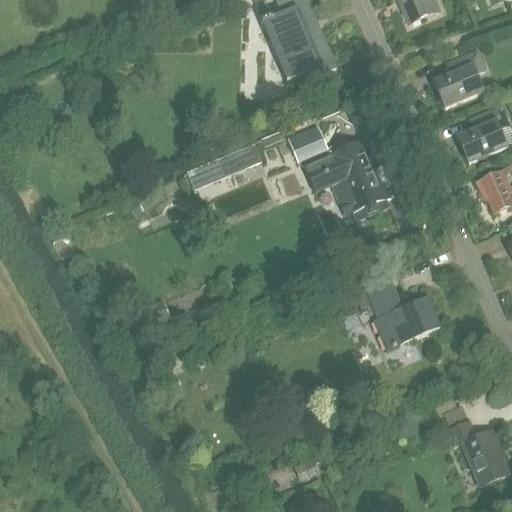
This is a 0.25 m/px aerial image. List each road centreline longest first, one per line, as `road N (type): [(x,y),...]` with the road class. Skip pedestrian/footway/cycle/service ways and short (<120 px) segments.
road 1 (residential): [(511,353),(386,64)]
road 2 (residential): [(386,64),(511,25)]
